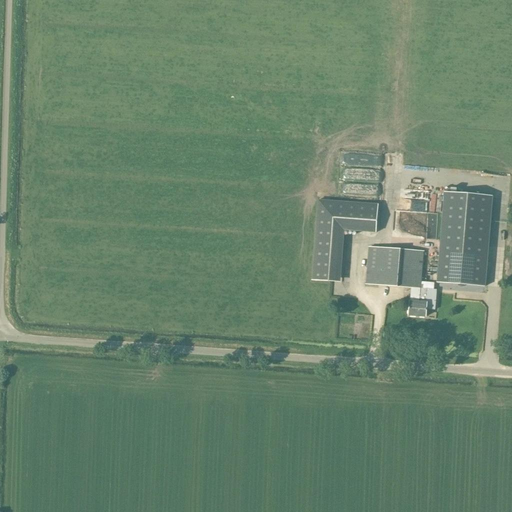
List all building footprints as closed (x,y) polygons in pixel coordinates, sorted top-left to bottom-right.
[(394,165),(495,172),(498,122),(398,115),(394,165)] [(356,179),(356,169),(342,169),(342,179),(356,179)] [(413,199),(427,200),(428,191),(414,190),(413,199)] [(437,283),(485,287),(492,197),(445,193),(437,283)] [(312,280),(332,282),(336,230),(376,233),(378,205),(318,200),(312,280)] [(413,289),(411,302),(410,302),(409,315),(426,317),(426,309),(435,310),(437,291),(437,290),(430,289),(430,283),(422,282),(424,252),(368,247),(365,285),(398,287),(413,289)]
